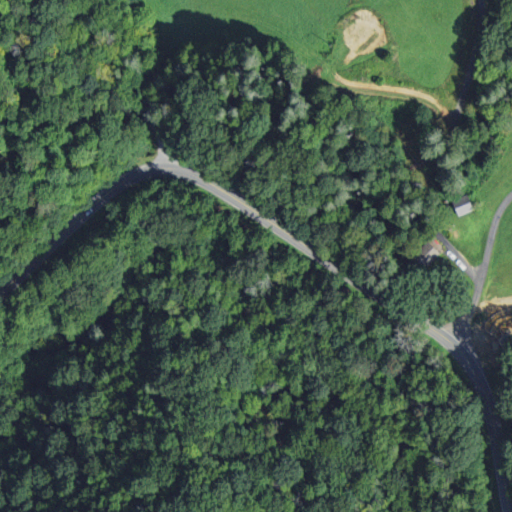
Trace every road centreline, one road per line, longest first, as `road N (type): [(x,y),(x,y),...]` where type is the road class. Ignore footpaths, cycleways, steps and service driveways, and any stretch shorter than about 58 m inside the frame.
road 1 (tertiary): [(0,293),(121,183),(171,168),(200,178),(445,341),(477,377),(491,409),(510,511)]
road 2 (residential): [(171,168),(131,0)]
